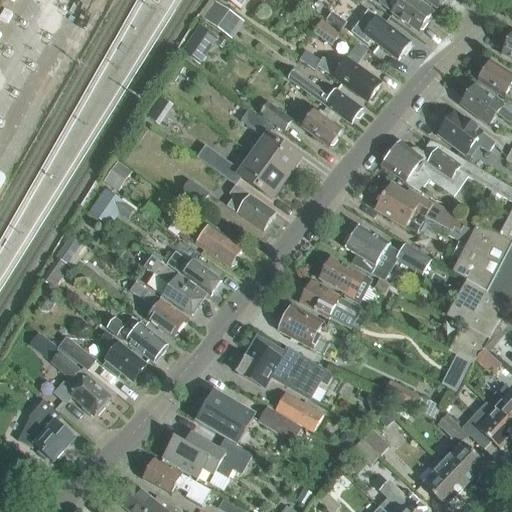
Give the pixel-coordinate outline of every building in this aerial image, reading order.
[(222,0),(237,10),(244,0),(222,0)] [(381,0),(381,1),(381,6),(420,33),(434,14),(415,0),(381,0)] [(426,0),(438,9),(444,0),(426,0)] [(202,22),(228,40),(241,21),(212,1),(200,20),(202,22)] [(368,12),(351,35),(368,48),(372,42),(399,61),(403,56),(405,57),(412,47),(410,46),(411,43),(387,26),(368,12)] [(330,16),(326,22),(341,33),(345,26),(330,16)] [(340,37),(321,24),(314,35),(332,48),(340,37)] [(216,39),(197,26),(179,53),(198,66),(216,39)] [(511,40),(503,56),(511,61),(511,40)] [(317,69),(369,105),(382,86),(348,62),(340,73),(322,61),(317,69)] [(476,83),(500,99),(508,88),(511,90),(511,77),(489,62),(476,83)] [(168,80),(174,84),(183,70),(177,66),(168,80)] [(290,82),(353,127),(364,112),(338,93),(332,100),(308,83),(308,84),(296,75),(290,82)] [(461,108),(487,128),(496,117),(508,127),(511,121),(511,112),(494,99),(492,101),(476,89),(461,108)] [(156,124),(169,105),(160,100),(147,119),(156,124)] [(276,130),(281,133),(289,121),(266,104),(257,116),(276,130)] [(342,132),(305,104),(292,123),(329,150),(342,132)] [(256,160),(289,183),(303,163),(270,139),(276,130),(257,116),(252,113),(243,125),(262,139),(262,140),(267,143),(256,160)] [(440,138),(466,157),(474,146),(487,156),(495,146),(455,117),(440,138)] [(139,142),(147,131),(136,123),(128,134),(139,142)] [(401,144),(383,169),(401,181),(420,194),(428,182),(453,199),(467,179),(511,205),(511,211),(498,239),(511,246),(511,191),(441,148),(432,144),(421,159),(401,144)] [(274,203),(289,183),(256,160),(249,169),(241,163),(236,170),(205,148),(197,160),(235,187),(241,179),(274,203)] [(131,175),(117,166),(105,184),(119,193),(131,175)] [(202,206),(209,197),(190,183),(183,192),(202,206)] [(223,207),(239,218),(266,236),(278,217),(231,186),(226,195),(229,198),(223,207)] [(375,212),(413,238),(424,221),(434,225),(431,231),(466,248),(453,275),(467,283),(485,294),(486,295),(488,296),(511,246),(498,239),(433,208),(432,210),(409,194),(406,197),(392,187),(375,212)] [(106,229),(122,206),(105,195),(89,218),(106,229)] [(219,236),(220,233),(208,225),(195,246),(232,271),(244,253),(219,236)] [(352,268),(367,275),(384,284),(397,263),(422,279),(432,263),(406,247),(400,257),(389,250),(391,247),(381,240),(379,244),(359,231),(346,252),(358,260),(352,268)] [(69,265),(80,248),(70,241),(59,258),(69,265)] [(511,309),(511,246),(488,296),(489,296),(487,298),(510,310),(511,311),(511,309)] [(163,267),(211,299),(221,285),(172,253),(163,267)] [(54,291),(71,266),(69,265),(59,258),(42,282),(54,291)] [(179,281),(161,269),(147,259),(141,268),(150,275),(147,279),(147,288),(166,301),(192,319),(202,303),(203,304),(206,300),(192,291),(178,282),(179,281)] [(372,284),(331,262),(319,283),(347,298),(346,300),(359,308),(372,284)] [(378,282),(373,291),(384,297),(389,288),(378,282)] [(485,294),(467,283),(466,284),(468,284),(447,317),(463,328),(485,294)] [(131,294),(143,302),(148,294),(137,286),(131,294)] [(303,294),(300,300),(303,306),(302,307),(330,323),(336,312),(351,320),(356,323),(362,312),(314,286),(313,287),(310,293),(303,294)] [(150,307),(158,312),(149,324),(175,342),(189,322),(148,294),(143,302),(150,307)] [(489,296),(488,296),(486,295),(465,327),(468,329),(487,298),(489,296)] [(38,303),(41,310),(48,310),(53,305),(49,298),(42,297),(38,303)] [(487,298),(468,329),(487,342),(509,309),(510,310),(487,298)] [(279,335),(323,359),(328,348),(313,340),(321,325),(293,310),(279,335)] [(140,328),(136,334),(117,319),(109,331),(127,345),(128,344),(154,364),(167,348),(140,328)] [(456,344),(451,356),(474,366),(476,363),(478,359),(484,352),(489,343),(487,342),(464,329),(456,344)] [(58,351),(38,335),(30,345),(50,361),(58,351)] [(109,364),(104,371),(116,380),(121,374),(135,384),(149,366),(109,336),(102,344),(115,354),(108,364),(109,364)] [(333,377),(287,351),(285,354),(258,339),(237,376),(265,392),(272,380),(310,402),(320,384),(327,388),(333,377)] [(59,353),(88,374),(95,364),(66,343),(59,353)] [(476,363),(492,377),(500,367),(484,352),(478,359),(476,363)] [(104,409),(111,401),(86,380),(86,381),(79,375),(80,375),(59,357),(51,367),(70,383),(67,387),(64,387),(55,398),(66,407),(72,400),(84,410),(82,412),(91,420),(93,418),(95,419),(97,417),(98,418),(105,410),(104,409)] [(455,359),(449,370),(464,377),(469,367),(455,359)] [(390,382),(383,395),(412,409),(433,418),(436,410),(438,406),(417,396),(418,395),(390,382)] [(255,417),(215,393),(198,423),(238,446),(255,417)] [(272,413),(310,435),(320,417),(282,395),(272,413)] [(499,400),(492,408),(511,427),(511,395),(503,404),(499,400)] [(54,464),(74,441),(55,424),(61,418),(44,403),(29,420),(30,421),(18,443),(32,451),(35,448),(54,464)] [(272,413),(268,411),(260,424),(294,444),(302,431),(272,413)] [(511,441),(511,427),(496,412),(478,431),(501,453),(511,441)] [(388,414),(380,422),(386,428),(394,420),(388,414)] [(461,448),(443,466),(466,489),(486,468),(463,446),(469,439),(447,418),(439,426),(461,448)] [(345,432),(338,444),(350,450),(356,438),(345,432)] [(371,432),(362,442),(377,457),(378,458),(387,448),(371,432)] [(254,459),(226,444),(220,453),(193,437),(187,447),(176,441),(175,443),(172,442),(166,453),(168,455),(164,462),(199,482),(205,472),(215,478),(217,474),(230,481),(234,472),(243,477),(254,459)] [(353,454),(367,467),(377,457),(362,442),(353,454)] [(466,489),(443,466),(437,461),(429,469),(435,474),(423,487),(446,510),(466,489)] [(211,493),(156,463),(144,484),(171,499),(176,490),(189,497),(188,501),(202,509),(211,493)] [(156,505),(135,487),(119,506),(125,511),(182,511),(160,500),(156,505)] [(388,499),(379,509),(381,511),(417,511),(392,488),(386,495),(385,496),(388,499)] [(324,492),(316,501),(327,511),(338,511),(342,509),(324,492)]
